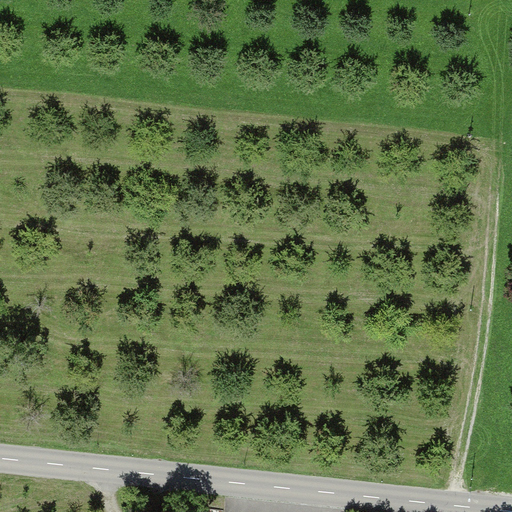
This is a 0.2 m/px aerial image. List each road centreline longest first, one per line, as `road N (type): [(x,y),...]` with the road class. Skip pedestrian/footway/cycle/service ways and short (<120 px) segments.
road 1 (tertiary): [(0,458),(511,511)]
road 2 (track): [(453,505),(483,343),(496,195)]
